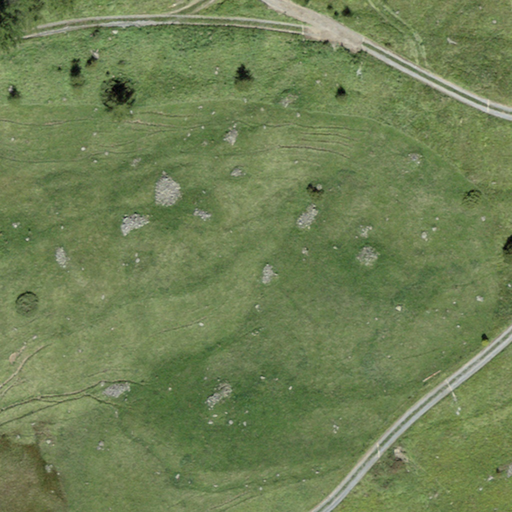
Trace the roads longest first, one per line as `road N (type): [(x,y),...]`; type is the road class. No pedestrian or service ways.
road 1 (track): [(340,31),(128,19),(0,36)]
road 2 (track): [(511,328),(426,399),(316,511)]
road 3 (track): [(340,31),(511,112)]
